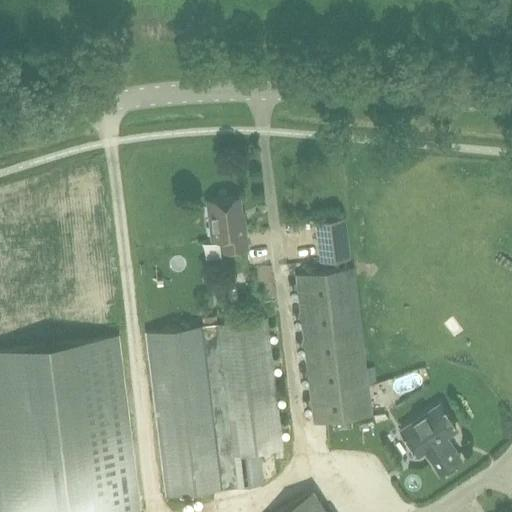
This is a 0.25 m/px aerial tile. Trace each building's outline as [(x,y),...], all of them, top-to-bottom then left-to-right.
[(207,200),(212,240),(220,239),(222,250),(246,248),(243,221),(241,221),(238,196),(207,200)] [(328,260),(352,257),(347,218),(323,220),(328,260)] [(353,268),(296,275),(314,422),(371,415),(353,268)] [(259,291),(248,292),(249,306),(260,305),(259,291)] [(281,448),(265,317),(145,331),(165,494),(262,482),(258,450),(281,448)] [(0,349),(0,511),(138,511),(117,335),(0,349)] [(439,404),(401,430),(418,455),(424,451),(439,474),(460,460),(445,437),(456,430),(439,404)] [(319,511),(318,509),(317,510),(306,493),(277,511),(319,511)]
